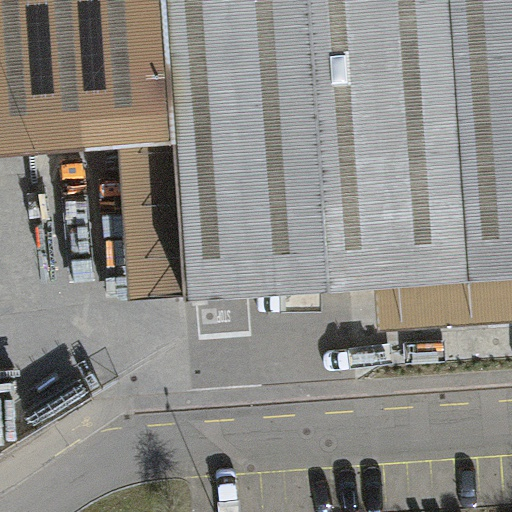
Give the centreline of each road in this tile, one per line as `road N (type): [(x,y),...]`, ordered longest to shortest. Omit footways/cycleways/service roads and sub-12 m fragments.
road 1 (unclassified): [(169,448),(511,424)]
road 2 (unclassified): [(169,448),(90,472),(29,511)]
